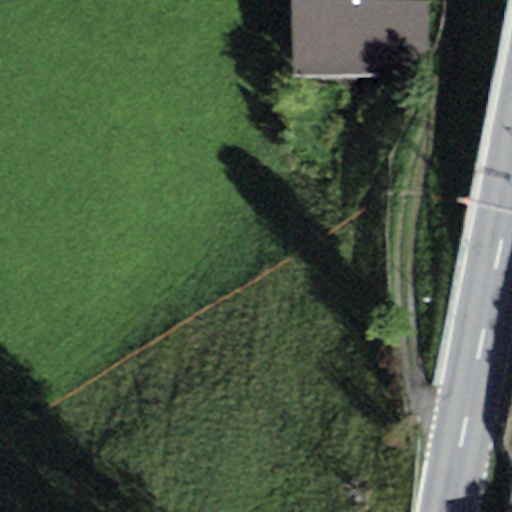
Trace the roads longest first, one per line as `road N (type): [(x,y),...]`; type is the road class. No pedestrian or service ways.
road 1 (track): [(457,0),(459,30),(406,260),(456,481)]
road 2 (tertiary): [(450,511),(511,205)]
